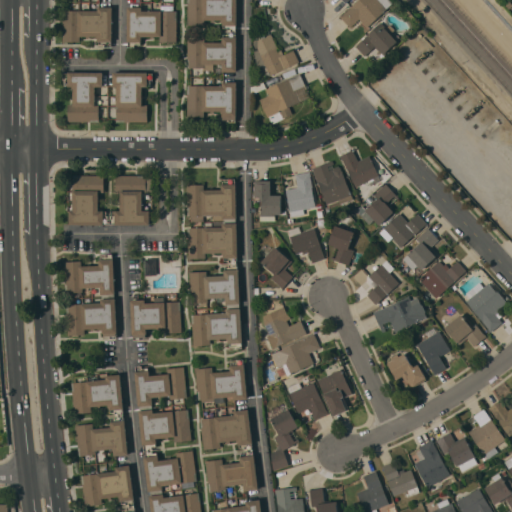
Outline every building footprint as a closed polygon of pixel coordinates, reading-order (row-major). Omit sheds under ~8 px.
[(237,0),(237,25),(236,25),(236,36),(237,36),(237,71),(222,71),(222,67),(221,67),(221,63),(213,63),(213,70),(203,70),(203,67),(188,67),(187,36),(204,36),(204,42),(209,41),(209,39),(213,39),(213,42),(222,42),(222,36),(223,36),(223,34),(228,33),(228,27),(224,27),(224,25),(223,25),(223,19),(214,19),(214,21),(211,21),(211,19),(204,19),(204,24),(187,24),(187,0),(237,0)] [(359,25),(356,21),(350,27),(340,16),(357,0),(390,0),(393,3),(367,27),(363,22),(359,25)] [(112,6),(112,41),(111,41),(111,46),(105,46),(105,44),(99,44),(99,41),(98,41),(98,35),(89,35),(89,38),(86,38),(86,36),(80,35),(80,41),(63,41),(63,10),(98,10),(98,6),(112,6)] [(127,41),(127,6),(142,6),(142,10),(177,10),(176,41),(159,41),(160,36),(153,36),(153,38),(151,38),(151,36),(144,36),(144,37),(141,37),(141,41),(140,41),(140,44),(134,43),(134,46),(128,46),(128,41),(127,41)] [(381,21),(385,26),(384,27),(397,40),(386,51),(387,52),(384,54),(375,45),(365,55),(355,45),(381,21)] [(271,33),(279,50),(281,48),(284,54),(294,49),(299,61),(270,75),(264,63),(258,66),(253,49),(254,39),(258,39),(271,33)] [(73,104),(73,98),(71,98),(71,94),(73,94),(73,88),(73,86),(68,86),(68,85),(66,85),(66,79),(63,79),(63,72),(68,73),(68,71),(103,71),(102,86),(102,94),(95,94),(95,104),(99,104),(99,121),(68,121),(68,104),(73,104)] [(113,71),(148,72),(153,73),(153,79),(150,79),(150,85),(148,85),(148,86),(144,86),(144,88),(142,88),(142,95),(144,95),(144,98),(142,98),(142,104),(148,104),(148,121),(117,121),(117,86),(113,86),(113,71)] [(267,116),(260,99),(268,95),(265,89),(300,73),(305,85),(295,89),(301,101),(289,106),(292,113),(283,118),(280,111),(269,116),(267,116)] [(263,80),(266,87),(251,94),(251,85),(263,80)] [(237,81),(237,116),(236,116),(236,119),(223,119),(223,116),(222,116),(222,110),(213,110),(213,113),(210,113),(210,111),(204,111),(204,116),(187,116),(187,85),(222,85),(222,81),(237,81)] [(356,186),(342,158),(341,159),(340,155),(353,149),(358,160),(369,155),(379,175),(378,175),(380,179),(370,184),(368,180),(356,186)] [(327,204),(318,180),(317,180),(312,168),(333,160),(334,163),(332,163),(333,167),(338,165),(339,166),(340,166),(353,199),(340,203),(339,199),(327,204)] [(286,189),(298,187),(295,174),(310,171),(311,175),(310,176),(312,187),(315,206),(303,209),(304,213),(291,216),(286,189)] [(103,224),(69,224),(69,210),(73,210),(73,174),(104,174),(104,191),(99,191),(99,210),(104,210),(104,211),(106,211),(106,215),(113,215),(113,211),(115,211),(115,210),(121,210),(121,192),(115,191),(116,175),(147,175),(146,192),(144,192),(144,195),(142,195),(142,210),(150,210),(150,224),(115,224),(115,223),(103,222),(103,224)] [(223,219),(214,219),(214,215),(204,215),(204,220),(191,220),(191,215),(187,215),(187,184),(204,184),(204,189),(222,189),(222,183),(223,183),(223,180),(229,180),(229,178),(235,178),(235,183),(236,183),(237,218),(236,218),(236,222),(237,222),(238,257),(237,257),(237,266),(238,266),(238,269),(239,269),(240,303),(239,303),(239,308),(240,308),(242,342),(241,342),(242,347),(235,347),(235,345),(230,345),(229,343),(228,338),(219,338),(219,340),(216,340),(216,338),(210,339),(211,344),(193,345),(192,314),(226,312),(226,308),(227,308),(227,304),(226,304),(226,296),(223,296),(223,301),(217,301),(217,297),(208,297),(208,301),(207,301),(207,304),(194,305),(194,302),(191,302),(189,271),(207,270),(207,276),(213,276),(213,273),(216,273),(216,275),(225,275),(224,270),(225,270),(225,267),(229,266),(229,264),(233,264),(232,261),(229,262),(229,259),(224,259),(225,257),(224,257),(224,252),(214,252),(214,254),(212,254),(212,252),(206,252),(206,258),(188,258),(188,227),(223,226),(223,222),(223,219)] [(255,180),(271,180),(271,194),(282,194),(282,198),(281,198),(281,214),(275,214),(275,220),(260,220),(260,213),(261,213),(261,200),(260,200),(260,197),(255,197),(255,180)] [(359,214),(362,212),(378,197),(374,193),(386,183),(398,197),(396,198),(389,204),(390,205),(389,206),(393,211),(393,212),(379,225),(375,220),(369,225),(359,214)] [(401,247),(393,238),(389,241),(379,231),(400,212),(408,221),(418,213),(427,223),(401,247)] [(315,227),(325,258),(313,262),(309,252),(303,254),(302,251),(296,253),(290,236),(290,235),(288,229),(299,225),(301,232),(315,227)] [(328,243),(335,225),(354,232),(349,247),(354,250),(353,254),(354,254),(353,258),(351,257),(349,264),(330,258),(335,245),(328,243)] [(421,269),(417,264),(408,272),(399,261),(420,242),(416,238),(428,227),(439,239),(431,246),(438,254),(421,269)] [(275,246),(292,260),(285,269),(293,276),(283,288),(271,277),(274,273),(262,262),(275,246)] [(114,259),(115,293),(114,293),(114,297),(116,297),(117,332),(116,332),(116,337),(110,338),(110,335),(104,335),(104,333),(103,333),(103,327),(94,327),(94,330),(91,330),(91,328),(84,328),(85,334),(68,334),(66,303),(102,302),(101,286),(82,287),(83,291),(66,292),(64,261),(81,260),(82,265),(88,265),(88,263),(91,263),(91,265),(99,265),(99,259),(100,259),(100,257),(106,256),(106,254),(112,254),(112,259),(114,259)] [(157,274),(145,275),(144,259),(156,258),(157,274)] [(374,269),(372,267),(376,263),(379,266),(382,263),(387,259),(394,267),(390,271),(400,282),(376,303),(368,294),(375,287),(369,280),(368,278),(369,276),(368,275),(374,269)] [(436,297),(420,279),(421,278),(420,277),(439,260),(444,265),(446,263),(450,267),(458,260),(466,270),(436,297)] [(497,291),(498,290),(507,301),(499,308),(500,310),(496,313),(503,321),(490,331),(488,328),(489,328),(467,301),(470,298),(466,292),(479,281),(483,286),(489,282),(497,291)] [(425,312),(427,316),(395,331),(393,327),(383,331),(374,311),(409,295),(411,300),(418,296),(421,303),(423,304),(426,310),(425,312)] [(145,302),(154,302),(154,297),(164,296),(164,301),(180,300),(182,331),(165,332),(164,327),(158,327),(158,329),(155,330),(155,327),(148,328),(148,330),(147,330),(147,333),(146,333),(146,336),(140,336),(140,339),(134,339),(133,334),(132,334),(131,299),(145,299),(145,302)] [(273,347),(267,335),(269,334),(264,323),(264,315),(284,305),(287,311),(287,310),(291,317),(287,319),(289,325),(301,319),(307,333),(303,335),(302,333),(275,346),(273,347)] [(486,335),(474,345),(467,337),(459,344),(445,327),(461,314),(472,327),(476,323),(486,335)] [(440,330),(451,349),(440,355),(447,367),(435,374),(417,344),(428,337),(425,331),(433,326),(437,332),(440,330)] [(278,350),(310,335),(314,333),(320,347),(309,352),(314,362),(289,374),(278,350)] [(427,377),(426,378),(412,387),(409,382),(411,381),(409,377),(399,383),(394,376),(395,376),(387,362),(392,359),(391,357),(397,353),(399,355),(404,352),(411,364),(413,364),(414,366),(419,364),(427,377)] [(245,363),(248,398),(234,399),(233,395),(223,396),(224,402),(215,402),(214,397),(214,400),(201,401),(201,399),(198,399),(195,368),(212,366),(213,372),(219,371),(219,369),(222,369),(222,371),(231,370),(230,365),(231,365),(231,362),(237,361),(237,358),(242,358),(243,363),(245,363)] [(167,367),(184,366),(187,397),(170,398),(170,395),(152,396),(152,404),(151,404),(151,409),(153,409),(153,412),(188,409),(192,439),(174,441),(174,436),(168,436),(168,438),(165,438),(165,437),(158,437),(158,440),(156,440),(157,443),(156,443),(156,445),(152,446),(152,447),(148,448),(148,452),(152,451),(152,453),(156,452),(156,454),(158,454),(159,459),(168,458),(167,456),(170,456),(170,458),(177,457),(176,452),(193,450),(197,480),(162,485),(163,489),(162,489),(162,493),(163,493),(164,496),(199,492),(201,511),(151,511),(150,495),(150,490),(148,491),(144,457),(145,456),(144,444),(142,444),(139,410),(140,410),(139,405),(138,405),(135,371),(136,371),(136,366),(142,365),(142,368),(148,367),(148,370),(149,369),(150,375),(159,374),(159,371),(161,371),(161,373),(168,373),(167,367)] [(317,379),(341,368),(353,393),(344,397),(349,406),(346,408),(347,409),(334,415),(317,379)] [(120,373),(124,408),(122,408),(123,420),(125,419),(128,454),(114,455),(114,448),(95,450),(96,453),(79,455),(76,424),(93,422),(93,428),(99,427),(99,425),(102,425),(102,427),(111,426),(111,421),(111,418),(116,418),(115,416),(119,416),(118,412),(115,413),(115,411),(111,412),(111,409),(110,409),(109,404),(100,405),(100,407),(97,407),(97,405),(91,405),(91,411),(74,413),(71,382),(106,379),(106,375),(120,373)] [(326,410),(327,410),(329,413),(315,419),(309,407),(299,412),(290,392),(288,387),(299,382),(301,387),(313,381),(326,410)] [(491,410),(488,407),(500,399),(508,410),(511,407),(511,433),(509,435),(491,410)] [(289,408),(298,424),(297,425),(298,426),(293,429),(299,440),(284,449),(289,464),(273,469),(271,452),(276,450),(279,443),(274,436),(279,433),(271,419),(267,421),(266,417),(269,416),(266,410),(278,404),(282,412),(289,408)] [(484,407),(505,438),(495,446),(498,451),(488,458),(469,431),(474,427),(468,419),(484,407)] [(248,408),(253,442),(251,443),(253,454),(254,454),(259,488),(244,490),(243,483),(226,485),(226,489),(209,491),(205,460),(222,458),(223,464),(229,463),(229,460),(231,460),(232,462),(241,461),(240,456),(241,456),(241,453),(245,453),(245,451),(248,451),(247,447),(244,448),(244,446),(240,447),(240,444),(239,444),(238,439),(229,440),(229,442),(227,443),(226,440),(220,441),(221,446),(204,449),(200,418),(234,413),(234,410),(248,408)] [(450,431),(456,441),(464,436),(475,455),(474,456),(477,462),(462,471),(459,464),(457,465),(449,451),(444,453),(436,439),(450,431)] [(434,443),(450,474),(427,486),(415,463),(420,460),(416,452),(420,449),(419,446),(432,439),(434,442),(434,443)] [(382,465),(394,461),(398,471),(404,468),(405,471),(411,468),(418,486),(417,486),(419,491),(409,495),(407,490),(394,495),(382,465)] [(477,465),(483,461),(485,466),(480,469),(477,465)] [(130,464),(134,499),(133,499),(134,510),(136,510),(136,511),(123,511),(122,510),(127,509),(127,507),(130,507),(129,504),(126,504),(126,503),(121,503),(121,500),(120,500),(119,495),(111,496),(111,498),(108,499),(108,497),(102,498),(103,503),(85,505),(81,475),(116,470),(115,466),(130,464)] [(389,503),(365,511),(357,492),(368,488),(364,475),(376,470),(389,503)] [(511,483),(511,508),(506,498),(502,501),(501,500),(495,504),(492,500),(493,500),(485,487),(495,481),(492,476),(498,472),(501,477),(502,476),(504,481),(509,478),(511,483)] [(277,511),(275,489),(296,486),(298,498),(303,497),(304,511),(277,511)] [(312,506),(310,489),(327,487),(329,501),(337,500),(338,504),(337,504),(338,511),(317,511),(317,507),(316,507),(316,505),(312,506)] [(493,511),(462,511),(456,500),(479,487),(493,511)] [(428,511),(439,507),(437,502),(447,497),(449,503),(452,502),(456,511),(428,511)] [(260,499),(261,511),(211,511),(211,509),(246,504),(246,500),(260,499)] [(0,511),(0,503),(8,503),(8,511),(0,511)]
